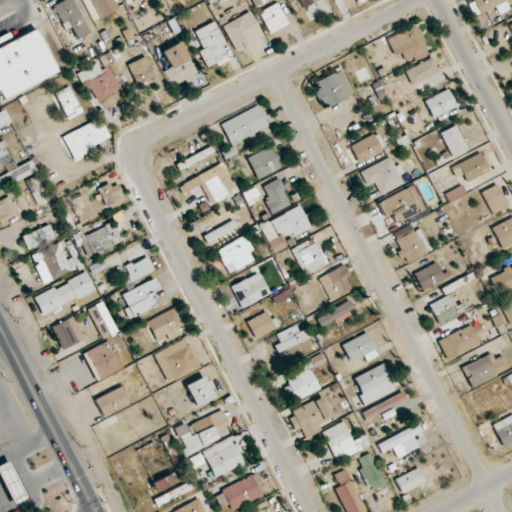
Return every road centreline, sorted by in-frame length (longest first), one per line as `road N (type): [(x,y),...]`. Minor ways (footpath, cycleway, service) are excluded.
road 1 (residential): [(499,511),(277,73)]
road 2 (residential): [(311,511),(139,179),(139,152)]
road 3 (residential): [(139,152),(147,140),(423,0)]
road 4 (secondary): [(96,511),(0,327)]
road 5 (residential): [(511,142),(436,0)]
